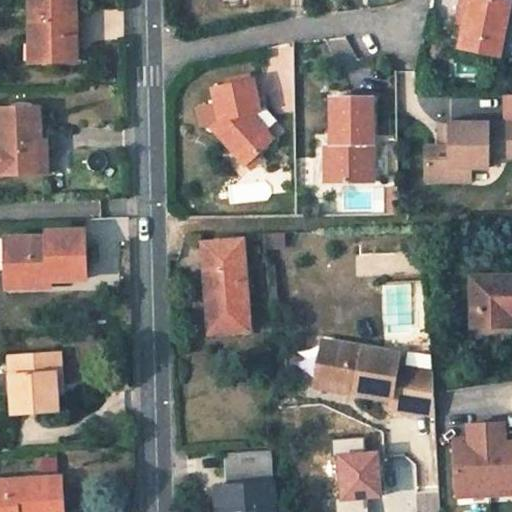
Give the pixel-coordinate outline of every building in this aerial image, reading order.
[(78,61),(76,0),(27,0),(29,43),(33,43),(33,61),(78,61)] [(500,54),(510,1),(503,0),(463,0),(461,11),(469,13),(466,29),(462,47),(500,54)] [(466,29),(469,13),(461,11),(457,28),(466,29)] [(263,114),(255,84),(214,92),(214,95),(222,123),(214,131),(230,148),(236,142),(255,162),(276,142),(258,124),(253,124),(251,117),(263,114)] [(374,149),(373,99),(334,100),(335,150),(336,180),(336,186),(375,185),(375,179),(374,149)] [(41,140),(41,109),(0,109),(0,174),(35,173),(34,140),(41,140)] [(453,125),(453,148),(443,148),(430,148),(431,168),(431,181),(453,181),(453,168),(475,167),(491,167),(491,156),(511,155),(511,124),(491,125),(474,125),(453,125)] [(453,148),(453,125),(443,125),(443,148),(453,148)] [(35,173),(48,173),(47,140),(41,140),(34,140),(35,173)] [(255,162),(236,142),(230,148),(249,168),(255,162)] [(327,150),(328,180),(336,180),(335,150),(327,150)] [(453,181),(475,181),(475,167),(453,168),(453,181)] [(87,280),(85,231),(48,233),(48,237),(5,238),(7,279),(49,277),(49,281),(87,280)] [(206,304),(209,334),(250,331),(243,239),(202,242),(204,271),(211,270),(213,304),(206,304)] [(511,275),(508,276),(472,276),(473,327),(499,326),(499,316),(510,316),(511,315),(511,275)] [(7,279),(8,291),(49,290),(49,281),(49,277),(7,279)] [(511,325),(511,315),(510,316),(499,316),(499,326),(511,325)] [(435,417),(433,379),(397,372),(400,356),(322,342),(316,378),(357,385),(355,393),(391,399),(389,409),(435,417)] [(52,394),(66,393),(63,355),(50,356),(52,394)] [(52,394),(50,356),(9,357),(12,413),(54,411),(52,394)] [(357,385),(316,378),(315,386),(355,393),(357,385)] [(511,443),(505,444),(504,438),(504,423),(497,424),(486,425),(489,496),(506,495),(505,488),(511,487),(511,443)] [(468,426),(468,440),(469,446),(453,446),(456,490),(472,490),(473,497),(489,496),(486,425),(474,425),(468,426)] [(276,511),(271,451),(227,453),(229,486),(216,487),(218,511),(276,511)] [(63,511),(62,479),(0,482),(0,511),(63,511)] [(456,490),(456,498),(473,497),(472,490),(456,490)]
